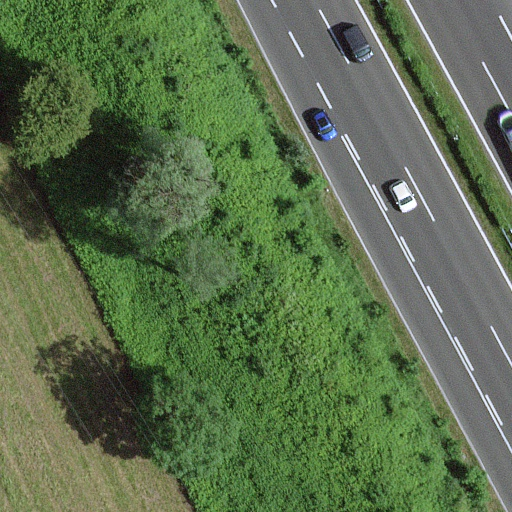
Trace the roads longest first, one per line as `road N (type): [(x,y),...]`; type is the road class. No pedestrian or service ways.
road 1 (motorway): [(311,0),(511,368)]
road 2 (motorway): [(511,114),(449,0)]
